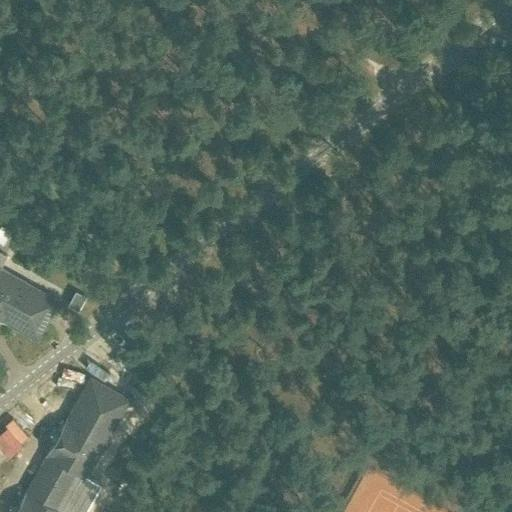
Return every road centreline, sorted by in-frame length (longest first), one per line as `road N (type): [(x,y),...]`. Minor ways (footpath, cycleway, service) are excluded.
road 1 (unclassified): [(511,3),(0,403)]
road 2 (track): [(404,88),(330,39),(183,0)]
